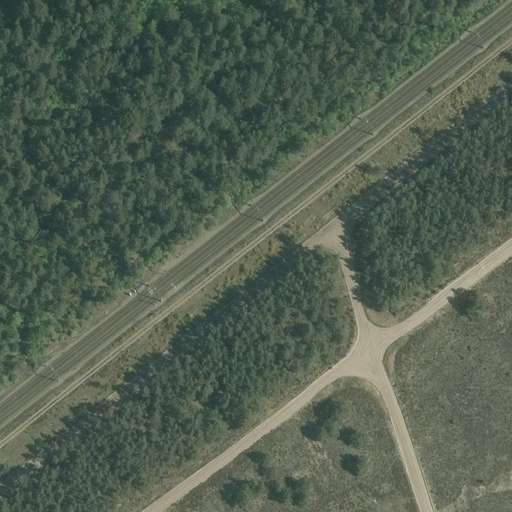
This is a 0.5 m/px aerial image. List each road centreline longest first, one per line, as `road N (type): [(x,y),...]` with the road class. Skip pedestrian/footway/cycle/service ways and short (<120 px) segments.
road 1 (track): [(0,490),(511,85)]
road 2 (track): [(0,445),(511,40)]
road 3 (track): [(511,245),(148,511)]
road 4 (unknown): [(336,224),(367,350),(427,511)]
